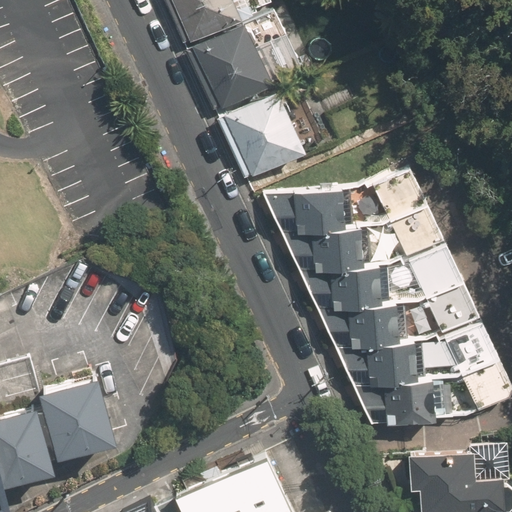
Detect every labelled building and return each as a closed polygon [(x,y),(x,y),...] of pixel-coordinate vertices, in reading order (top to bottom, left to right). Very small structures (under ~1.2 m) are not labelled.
[(249,0),(167,0),(186,40),(254,10),(249,0)] [(259,45),(244,17),(186,47),(217,108),(305,63),(288,29),(259,45)] [(279,88),(220,116),(248,175),(307,147),(279,88)] [(364,182),(295,186),(299,227),(310,226),(315,269),(329,267),(333,303),(345,302),(349,343),(366,341),(370,380),(385,379),(389,424),(483,415),(482,406),(511,390),(511,375),(414,161),(364,182)] [(118,437),(101,369),(41,384),(59,452),(118,437)] [(0,496),(12,491),(7,472),(44,463),(28,399),(0,405),(0,496)] [(469,444),(407,448),(409,488),(418,488),(419,511),(466,509),(466,511),(504,511),(504,505),(507,505),(509,504),(511,502),(511,501),(511,480),(510,479),(507,478),(505,477),(503,477),(503,474),(511,474),(509,437),(469,438),(469,444)] [(291,511),(262,448),(170,489),(180,511),(291,511)] [(171,511),(165,498),(134,511),(171,511)]
